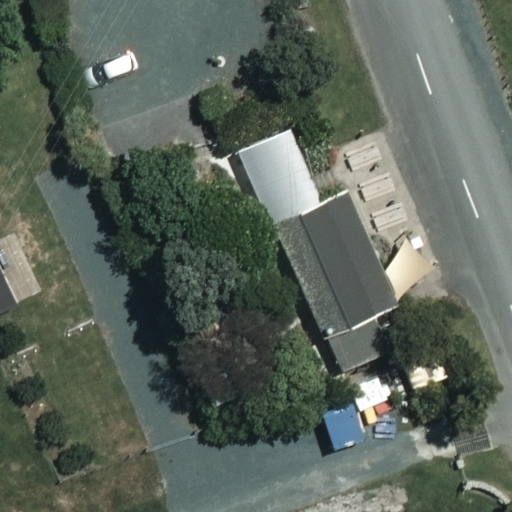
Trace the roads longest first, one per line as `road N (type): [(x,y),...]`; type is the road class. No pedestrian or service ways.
road 1 (unclassified): [(399,0),(511,313)]
road 2 (track): [(511,416),(249,511)]
